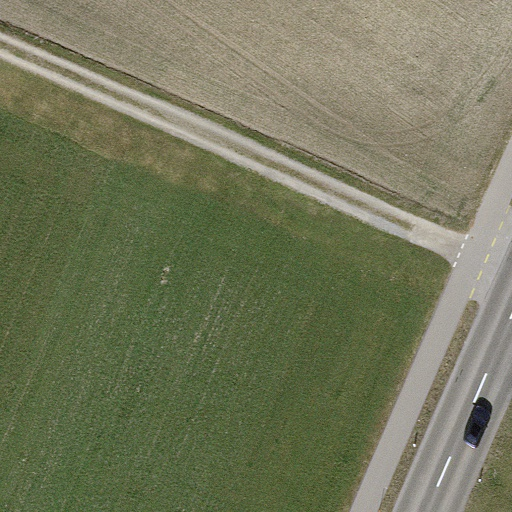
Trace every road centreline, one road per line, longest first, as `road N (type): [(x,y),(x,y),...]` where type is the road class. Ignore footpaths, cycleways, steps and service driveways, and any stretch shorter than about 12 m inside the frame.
road 1 (track): [(511,269),(0,46)]
road 2 (tertiary): [(511,332),(433,511)]
